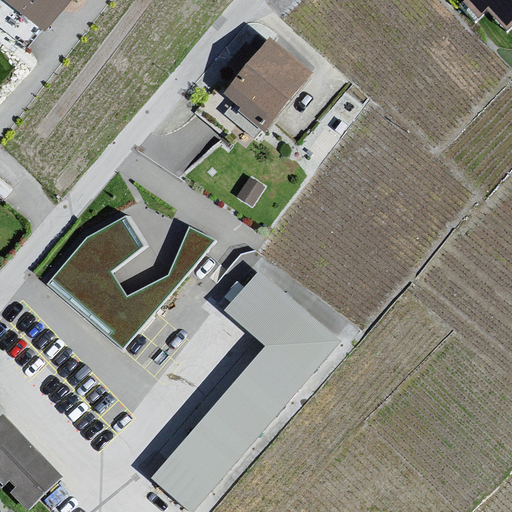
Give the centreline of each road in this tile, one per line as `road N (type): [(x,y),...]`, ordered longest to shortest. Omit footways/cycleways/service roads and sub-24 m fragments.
road 1 (unclassified): [(0,289),(247,0)]
road 2 (unclassified): [(126,511),(0,379)]
